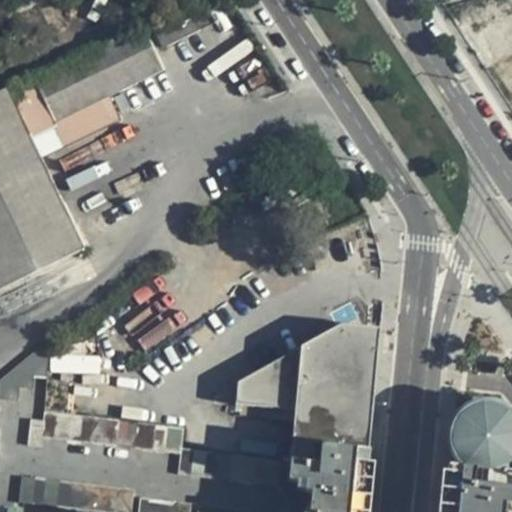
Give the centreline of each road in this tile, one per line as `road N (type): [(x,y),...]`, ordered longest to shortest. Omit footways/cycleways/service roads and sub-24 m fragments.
road 1 (secondary): [(279,0),(418,219),(417,395)]
road 2 (secondary): [(417,395),(488,153)]
road 3 (secondary): [(488,153),(386,0)]
